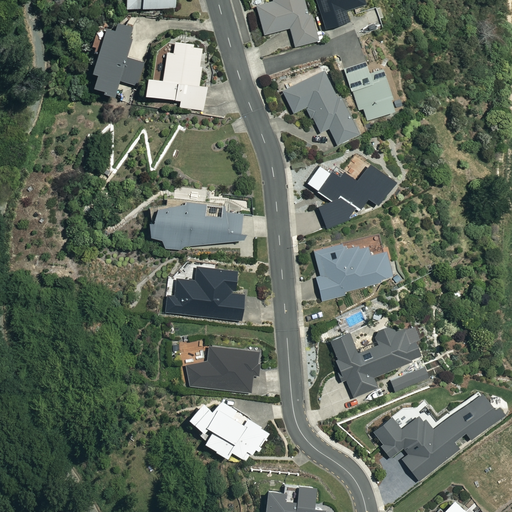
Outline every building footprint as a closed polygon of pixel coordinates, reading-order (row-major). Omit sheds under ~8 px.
[(125,0),(126,9),(176,7),(175,0),(125,0)] [(263,35),(289,27),(294,47),(316,41),(304,0),(270,0),(271,2),(255,7),(263,35)] [(314,0),(325,31),(348,23),(344,12),(364,5),(362,0),(314,0)] [(91,54),(95,55),(89,75),(94,76),(90,88),(101,91),(100,94),(112,97),(117,80),(136,86),(143,64),(124,58),(133,29),(115,23),(112,31),(95,26),(89,46),(93,48),(91,54)] [(164,54),(160,82),(145,80),(143,97),(179,101),(178,107),(203,111),(208,70),(198,68),(201,47),(173,44),(171,55),(164,54)] [(356,111),(362,110),(365,123),(394,116),(382,67),(369,70),(366,58),(338,66),(345,94),(351,92),(356,111)] [(292,113),(305,107),(310,119),(313,118),(319,132),(328,129),(335,145),(340,143),(358,135),(343,99),(340,93),(334,95),(324,73),(282,91),(292,113)] [(331,200),(316,206),(325,227),(348,217),(353,210),(356,213),(366,199),(377,207),(393,184),(365,165),(353,183),(331,168),(328,173),(318,166),(306,184),(331,200)] [(164,249),(239,241),(241,214),(219,212),(218,217),(202,215),(203,204),(181,202),(181,209),(153,206),(152,222),(147,222),(146,238),(158,239),(164,249)] [(313,252),(319,276),(315,277),(321,301),(347,295),(345,290),(392,278),(385,252),(370,256),(367,243),(344,249),(343,244),(313,252)] [(243,295),(234,294),(236,273),(195,268),(194,280),(176,278),(174,296),(165,295),(164,312),(240,320),(243,295)] [(340,382),(345,380),(352,397),(378,387),(373,375),(423,355),(417,341),(408,345),(401,330),(395,332),(392,325),(372,333),(377,346),(358,354),(348,332),(329,340),(336,359),(332,361),(340,382)] [(255,352),(208,346),(205,363),(185,368),(189,385),(250,393),(252,376),(258,376),(260,365),(254,365),(255,352)] [(423,367),(390,381),(395,393),(428,379),(423,367)] [(481,390),(432,430),(424,420),(422,421),(417,415),(401,428),(392,417),(373,432),(383,444),(379,447),(389,460),(402,449),(406,454),(401,459),(417,479),(500,413),(481,390)] [(197,436),(204,441),(202,444),(225,460),(231,452),(247,463),(267,435),(219,401),(211,412),(199,403),(185,422),(199,433),(197,436)] [(322,511),(323,503),(314,502),(315,487),(296,485),(295,496),(264,492),(261,511),(322,511)] [(464,511),(451,500),(440,511),(464,511)]
